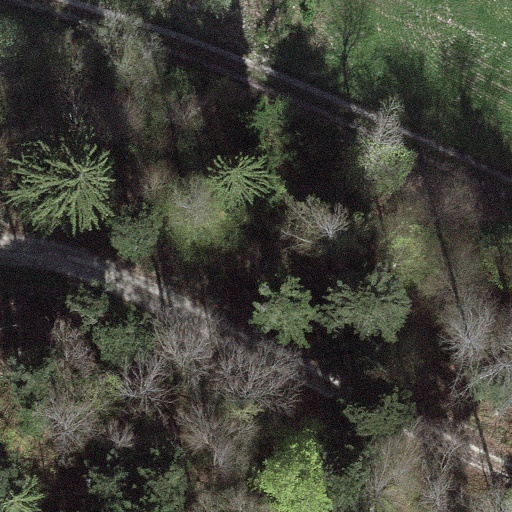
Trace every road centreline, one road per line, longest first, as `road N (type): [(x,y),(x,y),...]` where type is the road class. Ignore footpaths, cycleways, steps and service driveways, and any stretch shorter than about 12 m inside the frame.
road 1 (track): [(511,479),(126,280),(76,260),(0,252)]
road 2 (track): [(31,0),(299,94),(511,187)]
